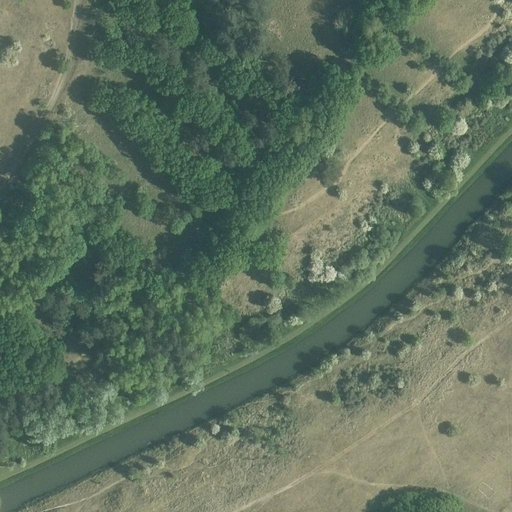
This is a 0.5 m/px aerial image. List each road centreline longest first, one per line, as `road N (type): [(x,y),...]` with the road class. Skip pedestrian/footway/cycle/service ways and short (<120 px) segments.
road 1 (track): [(0,478),(235,368),(331,310),(511,129)]
road 2 (track): [(0,184),(64,76),(79,0)]
